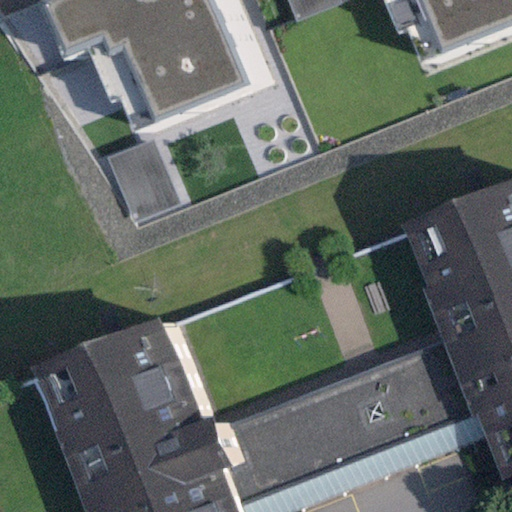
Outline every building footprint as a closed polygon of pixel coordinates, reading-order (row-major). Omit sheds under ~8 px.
[(59,0),(86,65),(116,53),(151,141),(281,89),(244,0),(59,0)] [(511,0),(372,0),(373,2),(379,0),(408,0),(435,65),(511,34),(511,0)] [(511,184),(406,226),(431,289),(426,291),(446,342),(475,416),(479,415),(489,439),(506,483),(511,480),(511,184)] [(168,319),(39,369),(64,432),(59,434),(89,511),(243,511),(227,471),(239,467),(223,428),(220,418),(208,422),(168,319)] [(475,416),(446,342),(223,428),(239,467),(227,471),(243,511),(299,511),(489,439),(479,415),(475,416)]
